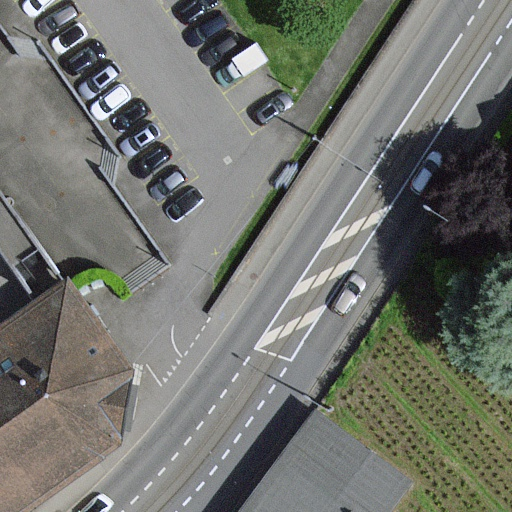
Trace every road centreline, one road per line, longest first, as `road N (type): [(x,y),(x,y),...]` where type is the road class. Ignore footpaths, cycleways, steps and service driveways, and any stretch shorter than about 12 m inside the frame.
road 1 (secondary): [(463,0),(209,386),(99,511)]
road 2 (secondary): [(200,511),(264,433),(511,48)]
